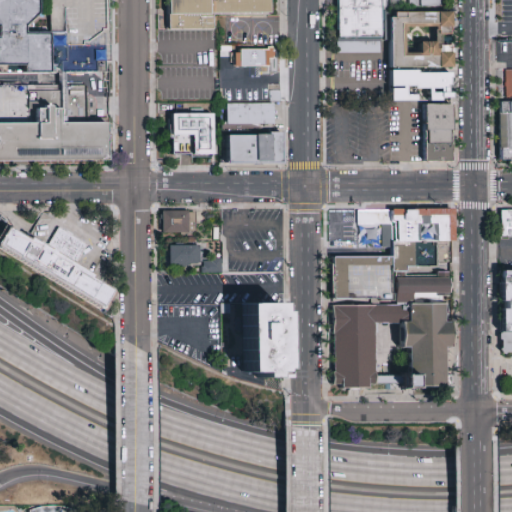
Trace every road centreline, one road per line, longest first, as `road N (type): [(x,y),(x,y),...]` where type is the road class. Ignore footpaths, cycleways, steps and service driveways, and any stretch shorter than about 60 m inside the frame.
road 1 (secondary): [(472,0),(475,425)]
road 2 (motorway): [(0,396),(232,488),(357,511)]
road 3 (motorway): [(0,480),(77,476),(195,504),(277,511)]
road 4 (motorway): [(237,448),(0,302)]
road 5 (motorway): [(237,448),(0,342)]
road 6 (tertiary): [(305,430),(304,190)]
road 7 (secondary): [(511,188),(304,190)]
road 8 (motorway): [(436,477),(237,448)]
road 9 (residential): [(133,0),(134,190)]
road 10 (residential): [(304,190),(304,0)]
road 11 (secondary): [(304,190),(134,190)]
road 12 (tertiary): [(474,413),(305,411)]
road 13 (tertiary): [(134,190),(134,348)]
road 14 (tertiary): [(134,348),(134,505)]
road 15 (secondary): [(0,186),(134,190)]
